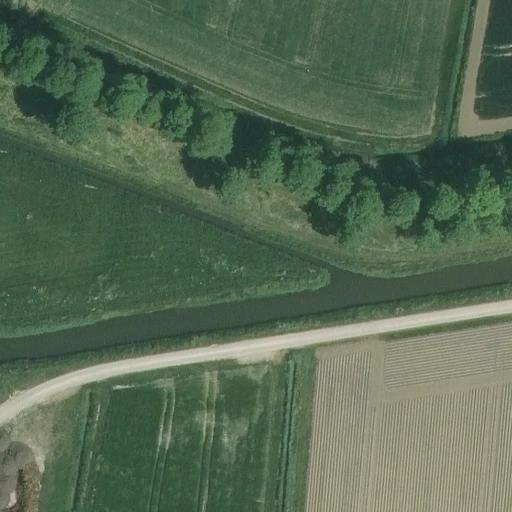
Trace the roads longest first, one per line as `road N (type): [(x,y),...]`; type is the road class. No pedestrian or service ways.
road 1 (track): [(0,112),(353,248),(382,253),(511,234)]
road 2 (unclassified): [(0,415),(42,389),(104,370),(511,307)]
road 3 (track): [(42,46),(290,153),(368,178),(511,160)]
